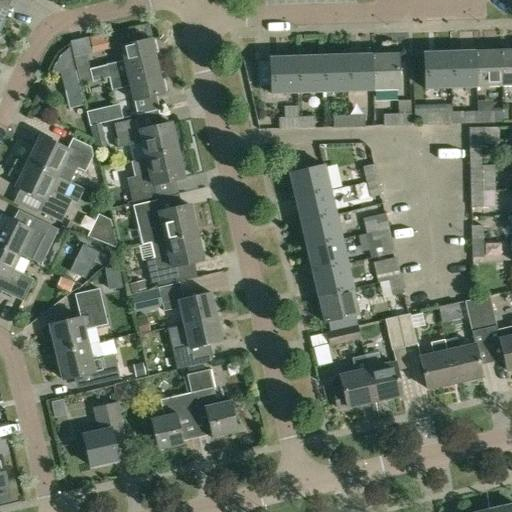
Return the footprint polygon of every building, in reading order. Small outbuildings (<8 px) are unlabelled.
[(105,65),(108,78),(157,67),(150,39),(120,46),(123,62),(105,65)] [(78,85),(69,44),(57,54),(48,72),(60,69),(65,88),(78,85)] [(475,52),(477,88),(502,87),(500,51),(475,52)] [(511,86),(511,51),(500,51),(502,87),(511,86)] [(450,53),(452,89),(477,88),(475,52),(450,53)] [(452,89),(450,53),(424,54),(426,90),(452,89)] [(80,84),(93,81),(87,54),(74,57),(80,84)] [(372,55),(374,92),(400,91),(399,54),(372,55)] [(347,56),(348,92),(374,92),(372,55),(347,56)] [(323,94),(321,56),(296,57),(298,95),(323,94)] [(321,56),(323,94),(348,92),(347,56),(321,56)] [(270,57),(272,96),(298,95),(296,57),(270,57)] [(129,86),(132,100),(163,93),(157,67),(108,78),(111,90),(129,86)] [(384,114),(384,126),(411,125),(411,101),(399,101),(399,113),(384,114)] [(122,118),(120,106),(87,113),(90,125),(122,118)] [(477,111),(462,112),(462,124),(478,123),(477,111)] [(478,123),(494,123),(492,111),(477,111),(478,123)] [(426,113),(426,125),(453,124),(453,112),(426,113)] [(334,116),(334,128),(350,127),(349,115),(334,116)] [(365,115),(349,115),(350,127),(365,127),(365,115)] [(315,116),(300,117),(299,129),(315,128),(315,116)] [(279,118),(280,129),(299,129),(300,117),(279,118)] [(142,143),(145,159),(177,152),(170,124),(140,132),(137,120),(113,125),(119,148),(142,143)] [(91,134),(100,132),(98,125),(89,127),(91,134)] [(499,144),(499,127),(469,127),(470,166),(482,165),(481,145),(499,144)] [(39,137),(27,162),(56,177),(63,163),(84,173),(92,157),(89,148),(72,140),(67,151),(39,137)] [(442,160),(467,156),(465,143),(440,146),(442,160)] [(183,178),(177,152),(134,162),(137,177),(127,180),(131,202),(154,196),(152,185),(183,178)] [(50,191),(56,177),(27,162),(15,188),(44,202),(38,212),(60,222),(71,201),(50,191)] [(330,180),(340,178),(337,162),(327,165),(330,180)] [(367,182),(377,181),(375,164),(363,167),(365,182),(367,182)] [(470,189),(495,190),(495,165),(470,166),(470,189)] [(295,199),(330,191),(324,166),(289,173),(295,199)] [(361,199),(363,210),(383,205),(377,181),(365,183),(370,196),(360,197),(361,199)] [(471,191),(471,207),(483,207),(483,190),(471,191)] [(301,224),(336,216),(330,191),(295,199),(301,224)] [(161,225),(164,239),(164,240),(196,232),(189,205),(159,213),(156,201),(133,207),(138,230),(161,225)] [(363,218),(366,233),(388,229),(382,205),(363,210),(362,210),(365,218),(363,218)] [(109,220),(97,215),(87,237),(113,247),(115,243),(109,220)] [(307,249),(342,241),(336,216),(301,224),(307,249)] [(1,217),(0,218),(0,247),(18,256),(25,242),(46,252),(56,230),(35,219),(30,230),(1,217)] [(471,242),(472,242),(484,242),(483,225),(472,226),(471,242)] [(365,234),(370,258),(394,252),(388,230),(366,233),(365,234)] [(152,242),(156,259),(146,261),(151,284),(173,279),(171,267),(202,259),(196,232),(164,240),(164,239),(152,242)] [(485,238),(485,252),(499,252),(499,238),(485,238)] [(312,274),(347,265),(342,241),(307,249),(312,274)] [(484,257),(484,242),(472,242),(472,257),(484,257)] [(0,294),(1,292),(22,302),(33,280),(11,270),(18,256),(0,247),(0,294)] [(98,255),(85,249),(73,274),(86,280),(98,255)] [(374,262),(378,282),(400,278),(394,253),(376,257),(377,262),(373,262),(374,262)] [(318,298),(353,290),(347,265),(312,274),(318,298)] [(375,298),(379,316),(406,310),(400,278),(378,282),(381,296),(375,298)] [(49,326),(56,354),(88,347),(84,331),(107,325),(101,301),(103,301),(100,289),(75,294),(78,307),(77,307),(80,318),(49,326)] [(353,290),(318,298),(324,324),(341,320),(342,323),(359,320),(358,316),(359,316),(353,290)] [(144,292),(130,295),(134,314),(148,311),(144,292)] [(179,308),(180,310),(183,325),(216,318),(210,293),(178,301),(176,297),(164,300),(167,311),(179,308)] [(477,298),(483,329),(497,327),(490,295),(477,298)] [(465,301),(472,332),(483,329),(477,298),(465,301)] [(398,319),(403,346),(418,344),(414,328),(426,326),(423,313),(398,319),(398,316),(398,319)] [(140,333),(148,331),(145,318),(137,320),(140,333)] [(216,318),(183,325),(187,343),(175,345),(177,357),(190,354),(189,350),(222,343),(216,318)] [(385,319),(392,350),(403,346),(398,319),(385,319)] [(327,335),(330,346),(360,341),(358,326),(327,335)] [(507,372),(511,370),(511,326),(498,329),(501,340),(499,341),(507,372)] [(448,352),(455,384),(483,378),(475,346),(460,350),(457,337),(445,340),(448,352)] [(455,384),(448,352),(447,353),(444,340),(430,343),(433,356),(420,359),(427,390),(455,384)] [(96,385),(120,380),(114,356),(91,362),(88,347),(56,354),(63,381),(93,373),(96,385)] [(365,357),(375,403),(403,397),(396,365),(380,368),(378,354),(364,357),(365,357)] [(352,360),(356,374),(341,378),(343,388),(334,391),(338,409),(348,407),(348,409),(375,403),(365,357),(352,360)] [(188,375),(192,393),(186,394),(192,420),(207,418),(212,440),(238,434),(231,401),(217,404),(213,388),(215,387),(211,370),(188,375)] [(179,423),(192,420),(186,394),(160,401),(163,416),(150,420),(158,452),(184,446),(179,423)] [(111,430),(124,428),(118,404),(94,409),(99,433),(84,436),(91,467),(118,461),(111,430)] [(511,511),(511,503),(488,510),(488,511),(511,511)]
